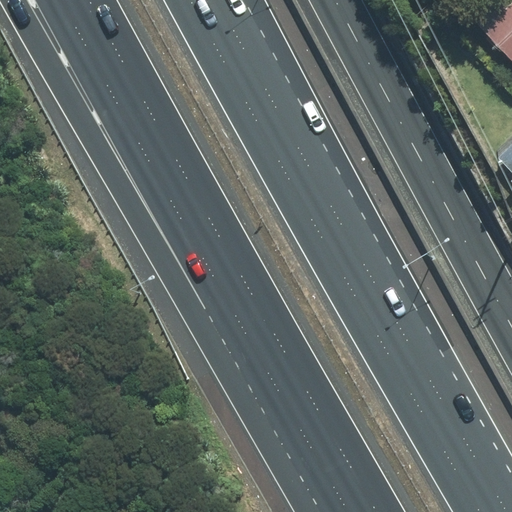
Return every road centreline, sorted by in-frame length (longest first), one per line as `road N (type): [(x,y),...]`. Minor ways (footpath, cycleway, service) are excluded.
road 1 (motorway): [(374,511),(163,263),(10,0)]
road 2 (motorway): [(195,0),(484,511)]
road 3 (motorway): [(377,511),(90,0)]
